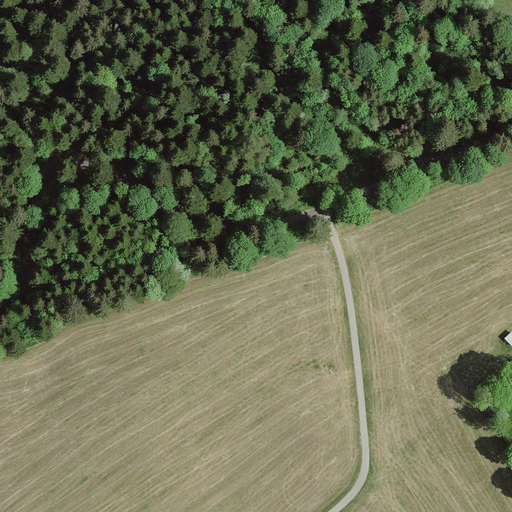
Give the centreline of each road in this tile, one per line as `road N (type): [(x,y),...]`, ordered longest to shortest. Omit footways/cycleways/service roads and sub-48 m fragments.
road 1 (unclassified): [(511,133),(301,220),(262,228),(212,222),(102,168),(62,164),(33,190),(23,282),(0,307)]
road 2 (track): [(335,511),(355,494),(367,450),(348,287),(322,212)]
